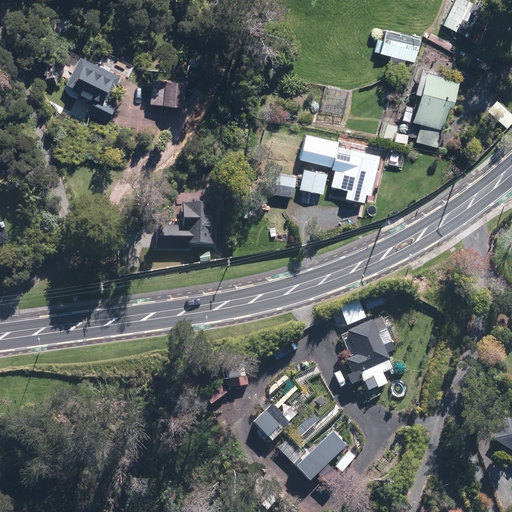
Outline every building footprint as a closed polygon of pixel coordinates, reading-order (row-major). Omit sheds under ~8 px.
[(463,0),(453,0),(440,27),(452,33),(463,38),(478,7),(463,0)] [(386,39),(383,38),(383,37),(384,37),(384,36),(384,34),(384,33),(384,32),(384,31),(383,30),(383,29),(382,29),(381,28),(380,28),(379,27),(378,27),(377,27),(376,27),(375,27),(374,28),(373,29),(372,30),(371,31),(371,32),(371,33),(371,34),(371,35),(371,36),(372,37),(373,38),(373,39),(374,40),(375,40),(376,40),(377,40),(378,40),(376,51),(416,62),(422,38),(389,29),(386,39)] [(432,32),(428,38),(452,51),(455,45),(432,32)] [(87,72),(122,93),(138,66),(109,50),(102,62),(85,53),(67,84),(76,90),(87,72)] [(422,93),(415,120),(423,122),(418,141),(437,146),(442,129),(444,130),(451,104),(457,105),(463,80),(442,75),(443,70),(425,66),(418,92),(422,93)] [(154,78),(153,103),(188,104),(189,79),(154,78)] [(511,118),(493,100),(481,113),(501,132),(511,119),(511,118)] [(416,106),(408,104),(403,120),(412,122),(416,106)] [(383,121),(379,138),(407,144),(409,135),(398,133),(400,125),(383,121)] [(309,132),(302,158),(338,168),(333,184),(349,189),(347,196),(370,202),(383,155),(342,144),(343,142),(309,132)] [(305,167),(301,188),(324,193),(329,172),(305,167)] [(278,172),(274,193),(294,197),(298,176),(278,172)] [(162,242),(216,244),(218,217),(212,217),(213,203),(188,202),(187,229),(163,228),(162,242)] [(0,246),(13,243),(8,229),(11,228),(9,222),(6,223),(3,213),(0,213),(0,246)] [(274,236),(239,238),(240,253),(275,250),(274,236)] [(378,386),(388,382),(383,371),(393,366),(384,345),(393,341),(383,317),(350,330),(360,353),(348,358),(354,371),(350,372),(354,383),(363,379),(371,399),(381,394),(378,386)] [(511,421),(506,417),(490,438),(511,454),(511,421)] [(334,430),(299,464),(312,478),(347,445),(334,430)] [(348,452),(337,464),(344,470),(355,458),(348,452)]
